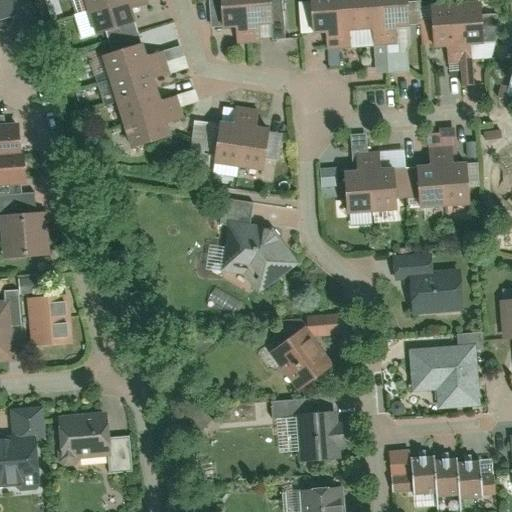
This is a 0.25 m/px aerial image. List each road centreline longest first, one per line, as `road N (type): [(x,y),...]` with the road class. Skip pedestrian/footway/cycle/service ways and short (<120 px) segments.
road 1 (residential): [(124,379),(16,61)]
road 2 (residential): [(373,431),(362,281),(315,244),(307,123)]
road 3 (residential): [(307,123),(304,75),(211,79),(189,0)]
road 4 (residential): [(307,123),(454,115)]
road 5 (residential): [(124,379),(148,420),(155,511)]
road 6 (residential): [(511,418),(373,431)]
road 7 (residential): [(0,390),(124,379)]
